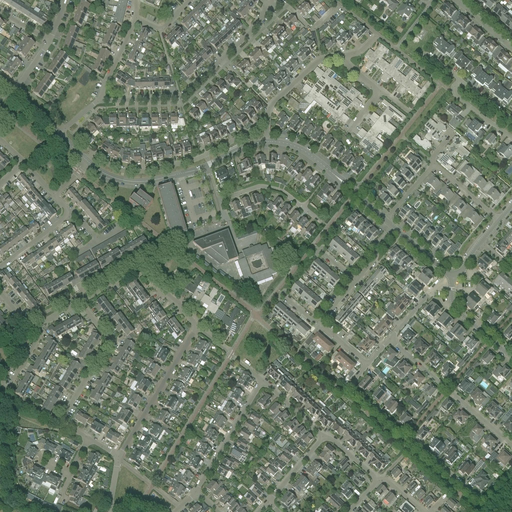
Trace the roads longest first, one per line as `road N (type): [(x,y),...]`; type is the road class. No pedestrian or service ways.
road 1 (residential): [(101,99),(180,98),(254,28),(270,6),(261,0)]
road 2 (residential): [(351,384),(476,497),(511,470)]
road 3 (residential): [(86,161),(93,153),(113,167),(154,169),(197,158),(266,118)]
road 4 (residential): [(79,302),(107,338),(62,418),(87,436)]
road 5 (residential): [(511,446),(390,339)]
road 6 (residential): [(118,459),(195,326)]
road 7 (residential): [(195,492),(261,380)]
road 8 (tertiary): [(86,161),(131,181),(205,166)]
